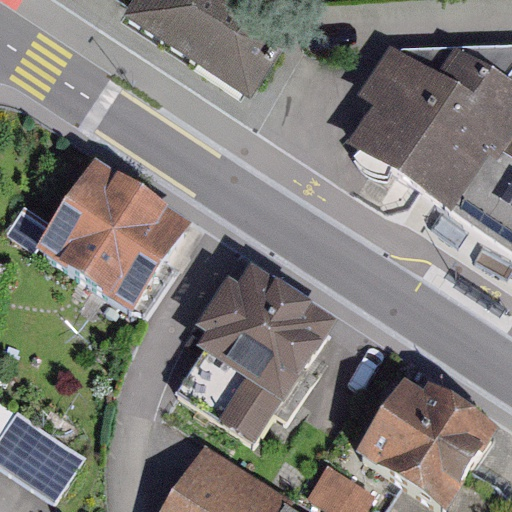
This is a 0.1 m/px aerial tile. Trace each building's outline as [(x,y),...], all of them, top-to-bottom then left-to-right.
[(135,0),(250,77),(297,0),(135,0)] [(439,87),(392,56),(359,106),(375,117),(349,156),(511,263),(511,94),(458,59),(439,87)] [(193,237),(96,172),(37,261),(133,325),(193,237)] [(342,344),(247,284),(197,361),(247,393),(224,429),(269,458),(342,344)] [(461,511),(501,449),(412,393),(361,475),(420,511),(461,511)] [(0,445),(19,415),(0,403),(0,445)] [(0,464),(0,481),(70,504),(86,453),(11,429),(0,464)] [(289,511),(291,510),(212,460),(178,511),(289,511)]
